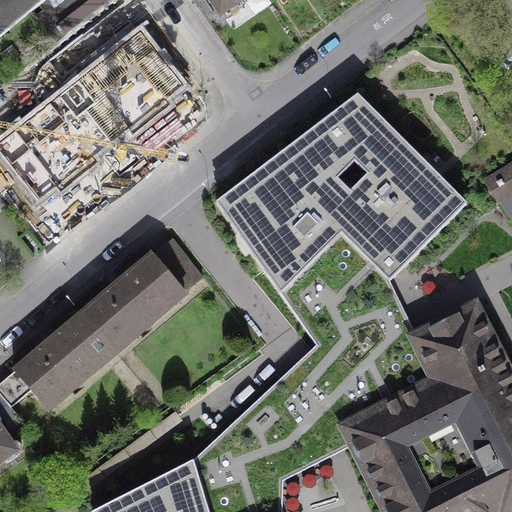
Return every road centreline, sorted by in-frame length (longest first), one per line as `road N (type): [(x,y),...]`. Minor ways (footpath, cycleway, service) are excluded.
road 1 (residential): [(0,332),(253,119)]
road 2 (residential): [(253,119),(411,0)]
road 3 (residential): [(169,0),(253,119)]
